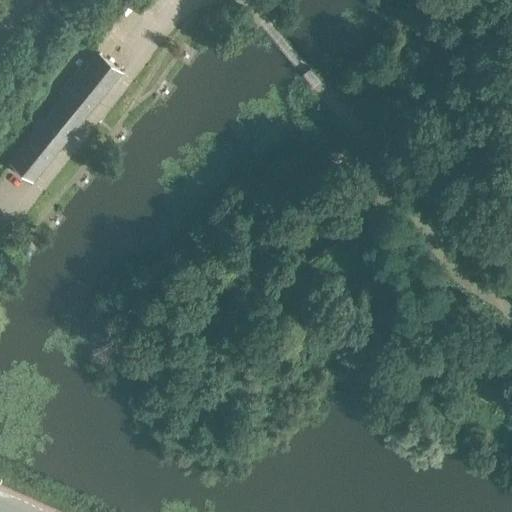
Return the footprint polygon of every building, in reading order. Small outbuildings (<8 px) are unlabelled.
[(120,69),(99,52),(93,60),(87,56),(59,90),(65,95),(11,161),(31,178),(120,69)] [(511,126),(511,127),(511,126),(511,130),(495,141),(500,149),(476,164),(482,155),(475,150),(464,164),(458,171),(453,177),(430,190),(432,193),(452,186),(456,189),(460,191),(464,192),(468,193),(472,193),(476,193),(480,193),(484,192),(489,191),(492,189),(511,177),(511,126)] [(386,218),(275,284),(261,315),(265,317),(282,299),(293,292),(308,315),(322,307),(326,313),(359,292),(356,286),(370,278),(356,255),(366,249),(388,221),(386,218)] [(418,359),(421,360),(427,355),(430,346),(433,336),(431,329),(428,329),(426,335),(424,335),(423,337),(425,338),(424,343),(422,342),(421,344),(423,345),(421,350),(420,349),(419,351),(421,352),(418,359)] [(511,354),(507,358),(492,389),(496,391),(511,374),(511,354)]
